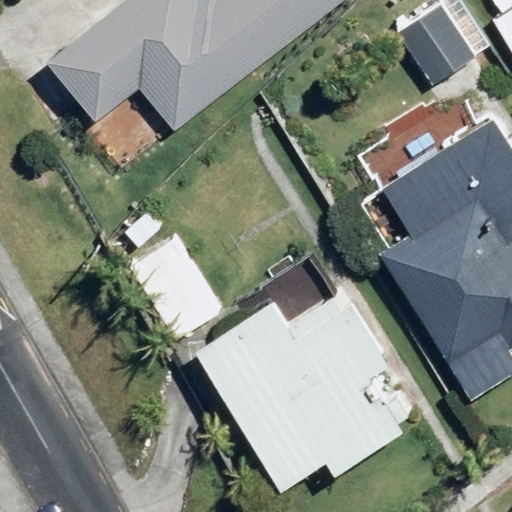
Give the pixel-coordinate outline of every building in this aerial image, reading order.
[(340,0),(202,0),(202,1),(201,0),(109,0),(36,61),(88,122),(133,85),(176,137),(340,0)] [(439,0),(423,0),(386,29),(426,82),(474,46),(439,0)] [(511,0),(491,0),(500,12),(487,21),(511,56),(511,0)] [(403,228),(367,250),(458,400),(511,367),(511,361),(504,348),(511,343),(511,248),(507,239),(511,235),(511,165),(482,117),(375,182),(403,228)] [(175,231),(123,264),(173,340),(224,306),(175,231)] [(265,299),(183,348),(267,487),(311,460),(319,473),(417,415),(340,288),(281,324),(265,299)]
